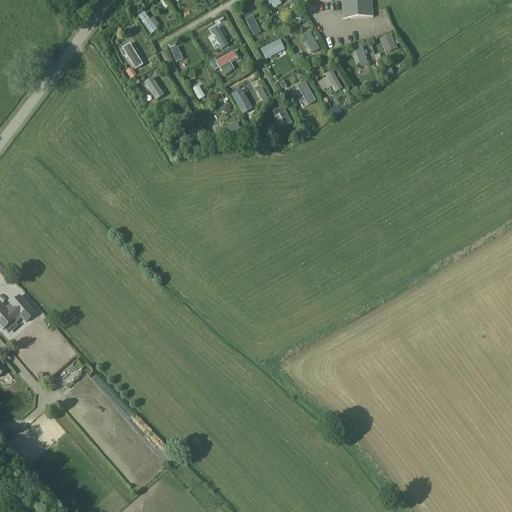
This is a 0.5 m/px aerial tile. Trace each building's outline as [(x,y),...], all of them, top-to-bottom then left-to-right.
[(373,18),(371,0),(342,0),(344,20),(373,18)] [(137,15),(148,34),(155,30),(144,11),(137,15)] [(244,18),(250,35),(257,32),(252,15),(244,18)] [(206,36),(224,27),(219,18),(201,27),(206,36)] [(306,53),(315,50),(308,32),(299,35),(306,53)] [(391,36),(380,40),(386,54),(397,49),(391,36)] [(265,57),(284,48),(280,40),(261,50),(265,57)] [(355,52),(359,64),(360,68),(368,65),(365,55),(364,55),(367,55),(366,51),(363,52),(361,44),(354,46),(355,52)] [(176,63),(183,59),(177,47),(170,51),(176,63)] [(228,64),(235,60),(231,52),(214,61),(221,75),(231,69),(228,64)] [(131,68),(125,72),(131,80),(137,77),(131,68)] [(321,73),(331,92),(338,88),(328,70),(321,73)] [(163,96),(152,78),(145,83),(156,100),(163,96)] [(307,103),(315,99),(305,81),(298,85),(307,103)] [(197,100),(203,97),(198,84),(192,87),(197,100)] [(250,104),(245,92),(238,94),(236,90),(229,93),(236,110),(250,104)] [(341,114),(336,105),(326,112),(331,120),(341,114)] [(277,110),(285,125),(285,126),(292,123),(283,106),(277,110)] [(188,138),(178,121),(172,125),(182,142),(188,138)] [(236,123),(214,126),(215,135),(237,131),(236,123)] [(11,299),(16,295),(8,286),(4,290),(11,299)] [(15,320),(14,320),(0,303),(0,327),(2,331),(11,323),(16,329),(13,332),(20,340),(30,331),(23,323),(20,326),(15,320)] [(40,346),(36,351),(55,368),(68,354),(55,342),(46,352),(40,346)] [(281,404),(288,396),(283,392),(276,400),(281,404)] [(27,461),(65,432),(48,410),(10,438),(27,461)]
